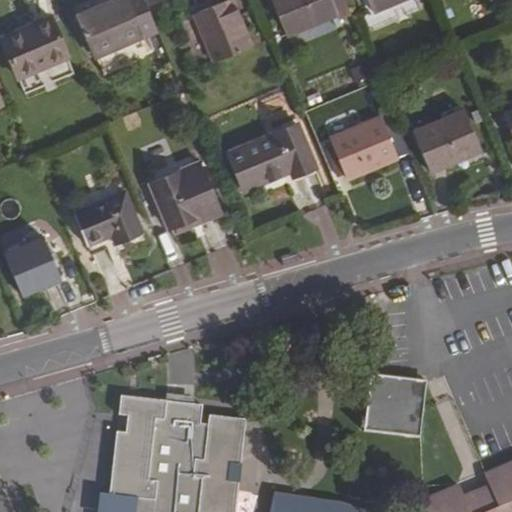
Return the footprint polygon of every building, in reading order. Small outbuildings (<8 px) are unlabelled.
[(139,0),(115,0),(74,17),(91,58),(153,32),(143,8),(139,0)] [(236,29),(224,0),(217,3),(229,32),(236,29)] [(332,16),(334,21),(346,16),(339,0),(265,0),(281,36),(332,16)] [(397,0),(362,0),(367,12),(397,0)] [(208,64),(245,49),(236,29),(229,32),(217,3),(188,15),(208,64)] [(28,30),(0,41),(0,48),(12,78),(63,57),(46,18),(26,26),(28,30)] [(386,109),(375,114),(376,118),(387,113),(386,109)] [(477,150),(460,110),(409,132),(425,171),(477,150)] [(404,153),(387,113),(326,139),(327,143),(320,145),(333,176),(340,175),(342,180),(404,153)] [(511,164),(511,120),(494,128),(510,165),(511,164)] [(310,167),(292,125),(222,155),(240,196),(310,167)] [(212,210),(194,166),(146,185),(164,230),(212,210)] [(120,194),(70,214),(82,246),(107,236),(111,246),(137,235),(120,194)] [(82,246),(87,256),(111,246),(107,236),(82,246)] [(56,278),(39,239),(0,254),(0,256),(17,295),(56,278)] [(426,381),(370,375),(364,431),(420,437),(426,381)] [(271,511),(235,511),(239,483),(230,482),(232,465),(241,466),(246,420),(208,416),(207,425),(200,424),(202,406),(120,397),(118,416),(127,417),(125,433),(116,433),(109,496),(128,499),(136,499),(134,511),(368,511),(349,505),(335,502),(275,493),(271,511)] [(459,488),(423,501),(422,511),(511,511),(511,468),(484,479),(493,502),(468,511),(459,488)] [(128,499),(126,511),(134,511),(136,499),(128,499)]
